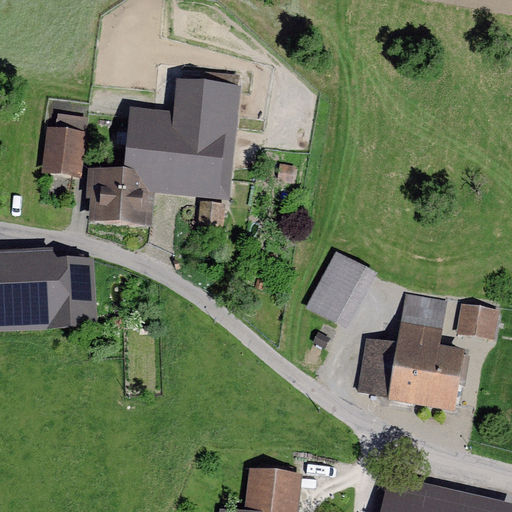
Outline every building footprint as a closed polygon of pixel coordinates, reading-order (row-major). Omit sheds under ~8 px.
[(127,177),(147,179),(216,186),(217,190),(226,191),(226,180),(217,179),(228,78),(203,76),(203,89),(183,87),(180,123),(135,121),(134,134),(132,134),(127,177)] [(59,120),(57,134),(86,139),(89,125),(59,120)] [(80,139),(56,135),(50,170),(75,174),(80,139)] [(127,177),(93,172),(91,192),(98,193),(95,221),(141,227),(147,179),(127,177)] [(338,325),(367,271),(340,257),(311,310),(338,325)] [(0,268),(0,311),(3,311),(3,328),(89,324),(86,265),(0,268)] [(360,393),(453,409),(458,379),(464,381),(468,359),(454,356),(455,347),(440,344),(446,308),(409,301),(401,347),(369,341),(360,393)] [(490,313),(463,308),(461,319),(468,320),(466,334),(486,338),(490,313)] [(329,340),(319,335),(315,343),(325,348),(329,340)] [(287,511),(291,480),(261,476),(256,511),(287,511)] [(479,511),(392,492),(387,511),(479,511)]
